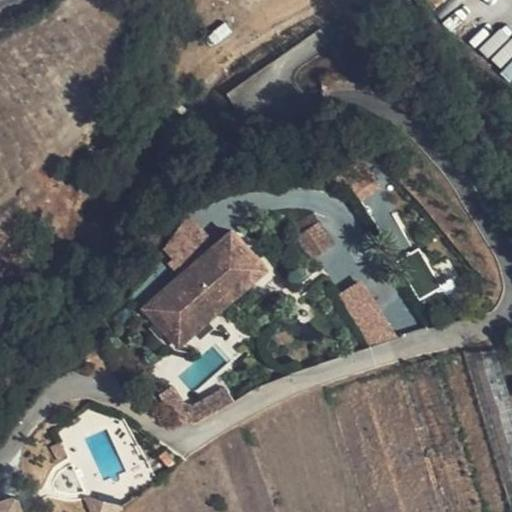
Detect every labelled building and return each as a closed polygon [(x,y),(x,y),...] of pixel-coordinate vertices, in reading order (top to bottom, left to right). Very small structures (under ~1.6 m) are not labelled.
[(160,244),(182,269),(219,237),(197,212),(160,244)] [(321,220),(298,239),(303,245),(326,227),(321,220)] [(326,227),(303,245),(322,269),(345,251),(326,227)] [(241,235),(158,307),(187,340),(240,295),(245,301),(276,275),(241,235)] [(369,291),(349,303),(380,353),(403,346),(369,291)] [(158,307),(151,312),(186,353),(245,301),(240,295),(187,340),(158,307)] [(511,511),(511,359),(510,350),(335,389),(366,511),(511,511)] [(177,391),(164,400),(183,427),(200,432),(241,410),(233,394),(195,413),(192,412),(177,391)] [(63,434),(52,439),(58,451),(68,447),(63,434)] [(107,511),(123,501),(88,492),(97,511),(107,511)] [(0,511),(26,511),(22,500),(0,507),(0,511)]
